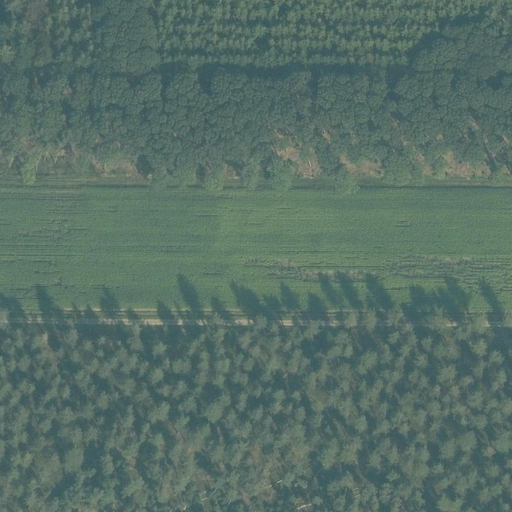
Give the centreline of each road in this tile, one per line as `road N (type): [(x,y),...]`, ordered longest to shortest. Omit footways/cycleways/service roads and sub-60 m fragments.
road 1 (track): [(511,324),(0,319)]
road 2 (track): [(0,92),(511,94)]
